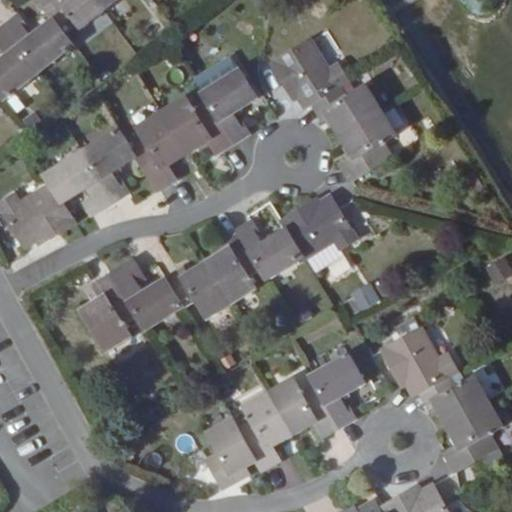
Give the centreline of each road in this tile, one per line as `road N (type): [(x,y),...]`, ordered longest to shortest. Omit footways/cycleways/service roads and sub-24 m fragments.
road 1 (residential): [(294,158),(207,209),(116,233),(59,259),(1,303)]
road 2 (residential): [(400,440),(310,493),(196,511)]
road 3 (residential): [(95,469),(11,321)]
